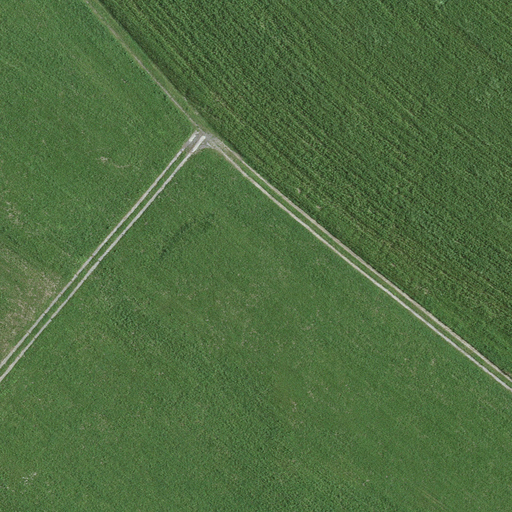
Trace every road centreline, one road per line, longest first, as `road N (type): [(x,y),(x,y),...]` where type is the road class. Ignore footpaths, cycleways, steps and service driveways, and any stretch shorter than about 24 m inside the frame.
road 1 (track): [(511,382),(204,131),(0,375)]
road 2 (track): [(91,0),(204,131)]
